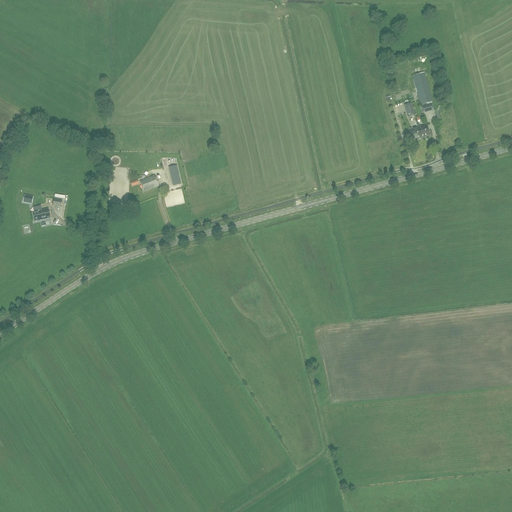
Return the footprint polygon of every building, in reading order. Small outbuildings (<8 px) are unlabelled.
[(417,97),(420,105),(422,104),(423,106),(427,105),(426,103),(432,102),(424,72),(412,76),(418,97),(417,97)] [(413,110),(411,103),(404,105),(408,118),(415,115),(414,113),(417,112),(416,109),(413,110)] [(421,113),(433,109),(431,104),(419,107),(421,113)] [(418,127),(421,138),(429,135),(427,125),(418,127)] [(412,140),(421,138),(418,127),(409,130),(412,140)] [(169,167),(174,185),(180,184),(176,166),(169,167)] [(143,192),(159,186),(155,175),(140,181),(143,192)] [(33,197),(24,195),(23,202),(32,204),(33,197)] [(61,207),(62,200),(54,199),(52,206),(61,207)] [(44,215),(43,209),(42,210),(41,206),(33,207),(34,211),(33,212),(35,221),(37,221),(45,219),(44,216),(44,215)]
